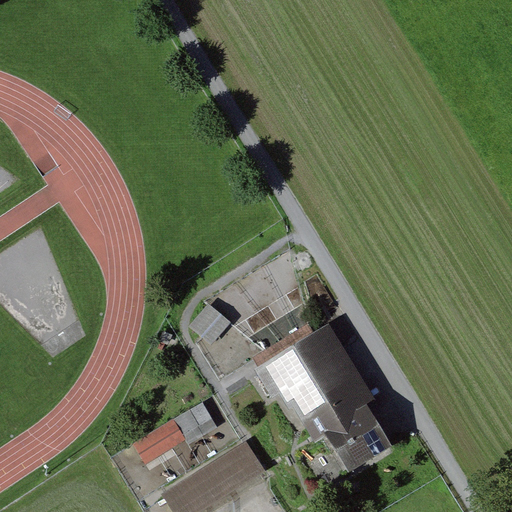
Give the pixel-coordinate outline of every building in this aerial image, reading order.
[(210,303),(191,325),(213,344),(232,322),(210,303)] [(373,419),(384,412),(330,325),(254,371),(271,399),(277,396),(295,426),(302,421),(315,443),(324,438),(335,456),(380,429),(373,419)] [(202,403),(173,420),(186,441),(189,446),(218,429),(202,403)] [(173,420),(133,444),(146,465),(186,441),(173,420)] [(202,511),(265,472),(246,443),(162,495),(172,511),(202,511)]
